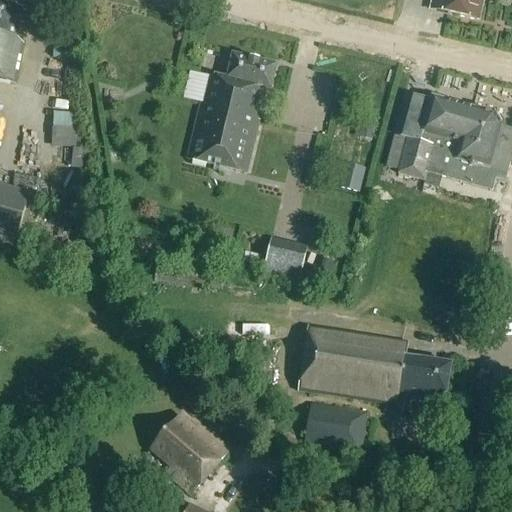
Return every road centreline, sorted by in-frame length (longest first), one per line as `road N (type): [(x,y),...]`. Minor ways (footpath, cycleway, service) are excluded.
road 1 (unclassified): [(511,68),(206,0)]
road 2 (residential): [(474,511),(511,352)]
